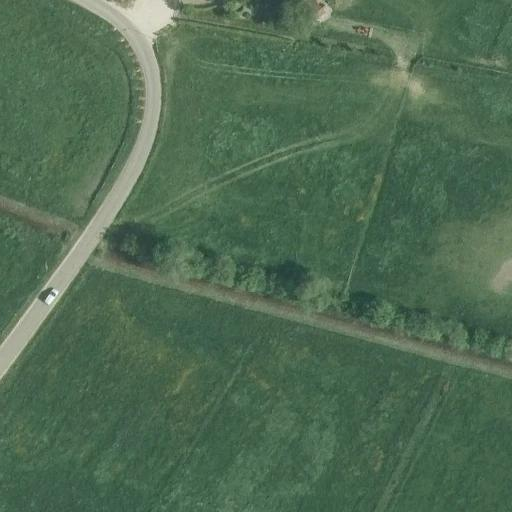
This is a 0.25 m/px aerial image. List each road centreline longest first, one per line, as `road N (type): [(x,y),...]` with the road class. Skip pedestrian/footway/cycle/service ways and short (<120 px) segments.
road 1 (track): [(78,255),(511,370)]
road 2 (unclassified): [(0,363),(130,175),(152,104),(130,36),(76,0)]
